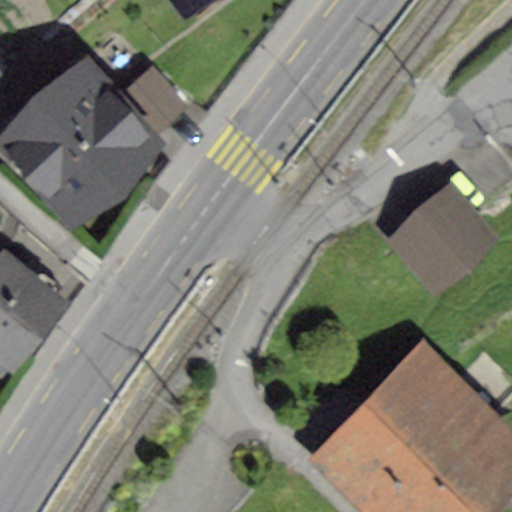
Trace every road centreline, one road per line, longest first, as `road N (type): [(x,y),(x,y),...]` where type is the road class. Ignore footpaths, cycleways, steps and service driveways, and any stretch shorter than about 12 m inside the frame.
road 1 (secondary): [(1,511),(106,348),(212,204)]
road 2 (residential): [(355,511),(270,426),(252,391),(244,355),(255,316),(292,259)]
road 3 (secondary): [(212,204),(364,0)]
